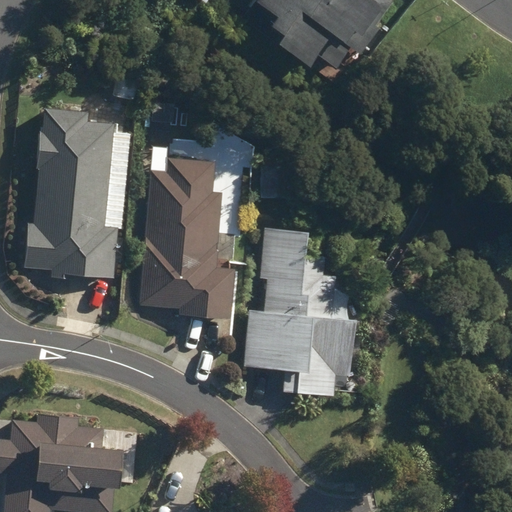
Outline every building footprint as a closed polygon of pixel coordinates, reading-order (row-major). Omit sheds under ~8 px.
[(249,0),(239,16),(265,34),(264,35),(304,62),(327,28),(360,50),(374,31),(370,28),(389,0),(249,0)] [(135,77),(113,75),(112,98),(134,99),(135,77)] [(104,227),(114,122),(88,120),(88,111),(46,107),(32,263),(61,266),(61,275),(74,276),(74,271),(114,274),(118,228),(104,227)] [(168,171),(152,170),(143,301),(190,304),(189,313),(232,316),(235,268),(218,267),(223,193),(215,192),(216,161),(169,158),(168,171)] [(284,162),(259,161),(258,197),(283,198),(284,162)] [(309,254),(311,230),(266,226),(262,275),(269,276),(266,310),(259,309),(254,364),(301,368),(299,391),(336,394),(338,372),(351,374),(356,318),(333,316),(337,274),(325,274),(326,256),(309,254)] [(38,422),(14,419),(6,511),(51,511),(51,506),(113,511),(115,486),(119,487),(122,450),(103,448),(104,428),(78,426),(79,417),(39,414),(38,422)]
